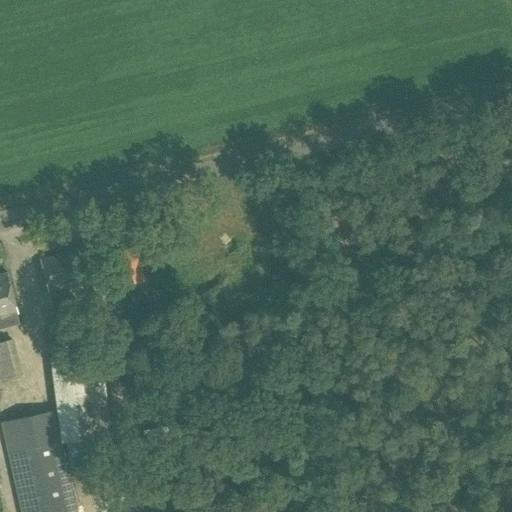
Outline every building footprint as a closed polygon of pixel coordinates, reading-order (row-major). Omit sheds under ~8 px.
[(123,285),(145,280),(137,247),(115,252),(123,285)] [(48,292),(87,283),(78,248),(40,258),(48,292)] [(8,272),(0,273),(0,329),(20,324),(17,315),(20,315),(8,272)] [(91,357),(84,308),(47,313),(59,421),(61,442),(66,441),(66,443),(69,470),(108,466),(105,437),(112,436),(102,355),(91,357)] [(0,367),(19,362),(16,350),(0,354),(0,367)] [(22,511),(49,511),(28,417),(2,423),(22,511)] [(169,442),(167,427),(143,431),(145,445),(169,442)]
